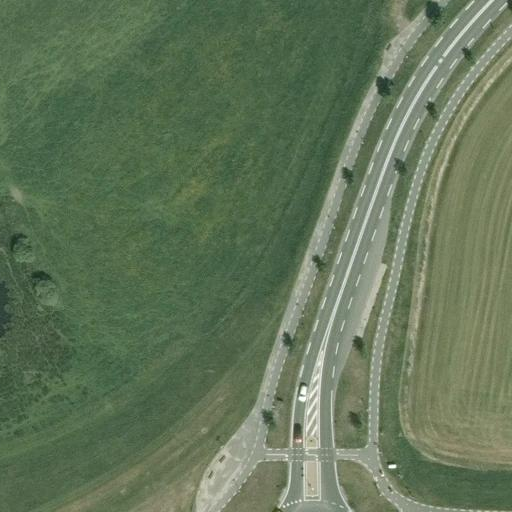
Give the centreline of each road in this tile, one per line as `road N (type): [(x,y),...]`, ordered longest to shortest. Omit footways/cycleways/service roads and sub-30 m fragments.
road 1 (secondary): [(345,285),(409,111),(493,0)]
road 2 (secondary): [(345,285),(308,364),(290,511)]
road 3 (secondary): [(334,511),(324,407),(345,285)]
